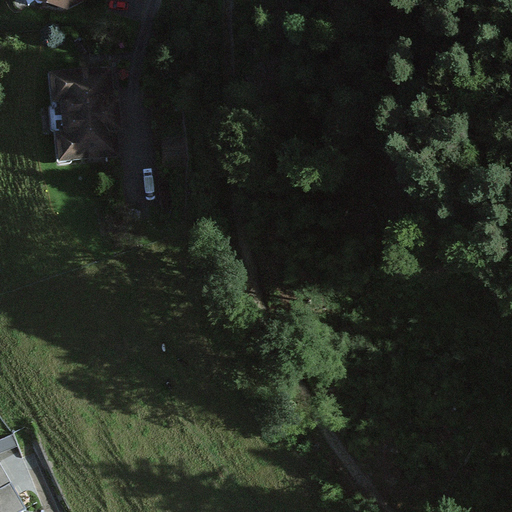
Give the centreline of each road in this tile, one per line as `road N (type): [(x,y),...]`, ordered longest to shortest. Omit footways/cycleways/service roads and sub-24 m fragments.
road 1 (track): [(228,0),(238,200),(271,333),(349,466),(396,511)]
road 2 (residential): [(159,0),(135,83),(141,169)]
